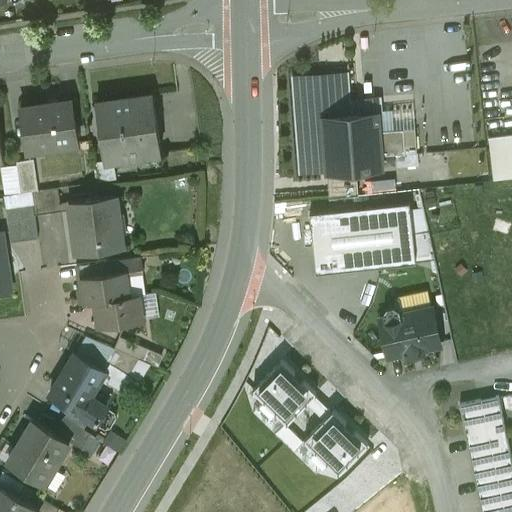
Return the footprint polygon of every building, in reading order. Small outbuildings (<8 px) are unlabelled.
[(300,174),(328,172),(324,116),(356,114),(353,70),(292,75),(300,174)] [(152,95),(97,103),(105,162),(161,154),(152,95)] [(72,101),(21,108),(27,151),(78,143),(72,101)] [(356,114),(324,116),(328,172),(356,170),(382,168),(381,155),(379,131),(378,113),(356,114)] [(403,129),(379,131),(381,155),(405,154),(403,130),(403,129)] [(415,129),(403,130),(405,154),(417,153),(415,129)] [(511,134),(489,138),(494,180),(511,177),(511,134)] [(34,159),(16,161),(21,193),(32,192),(39,191),(34,159)] [(356,170),(328,172),(329,197),(358,195),(356,170)] [(39,191),(32,192),(33,203),(35,216),(36,216),(36,215),(61,211),(58,188),(39,191)] [(116,196),(70,202),(77,253),(123,247),(116,196)] [(410,201),(311,212),(317,271),(416,261),(413,233),(410,208),(410,201)] [(33,203),(19,206),(20,216),(23,241),(38,239),(35,216),(33,203)] [(410,208),(413,233),(429,231),(424,207),(410,208)] [(20,216),(8,217),(11,242),(23,241),(20,216)] [(413,233),(416,261),(435,259),(429,231),(413,233)] [(0,292),(10,291),(1,232),(0,232),(0,292)] [(141,257),(105,261),(107,274),(126,271),(126,274),(141,272),(143,272),(141,257)] [(107,274),(81,277),(84,303),(140,295),(144,294),(141,272),(126,274),(126,271),(107,274)] [(140,295),(84,303),(84,304),(94,303),(98,327),(143,321),(140,295)] [(384,314),(385,317),(381,318),(389,356),(407,352),(407,356),(425,352),(424,348),(441,344),(433,307),(401,314),(400,310),(394,306),(388,308),(384,314)] [(149,349),(119,336),(114,348),(140,359),(144,360),(149,349)] [(140,359),(114,348),(105,363),(128,377),(129,376),(140,359)] [(76,352),(50,395),(95,422),(105,405),(90,396),(104,372),(108,374),(109,373),(102,368),(76,352)] [(296,371),(282,358),(253,389),(265,400),(261,405),(272,415),(276,411),(288,422),(317,392),(304,380),(303,381),(294,373),(296,371)] [(128,377),(105,363),(102,368),(109,373),(108,374),(112,376),(108,382),(125,392),(133,379),(129,376),(128,377)] [(511,511),(511,460),(499,397),(461,405),(483,511),(511,511)] [(115,411),(105,405),(95,422),(105,428),(111,427),(117,417),(115,411)] [(347,421),(334,409),(304,439),(316,450),(312,454),(323,466),(328,461),(339,473),(369,443),(356,430),(354,431),(345,423),(347,421)] [(91,434),(63,417),(56,428),(84,445),(91,434)] [(69,442),(34,420),(8,463),(43,485),(44,484),(42,483),(51,467),(53,468),(69,442)] [(17,496),(0,486),(0,511),(36,511),(37,511),(38,509),(17,496)] [(57,511),(60,508),(23,486),(17,496),(38,509),(37,511),(39,511),(57,511)]
